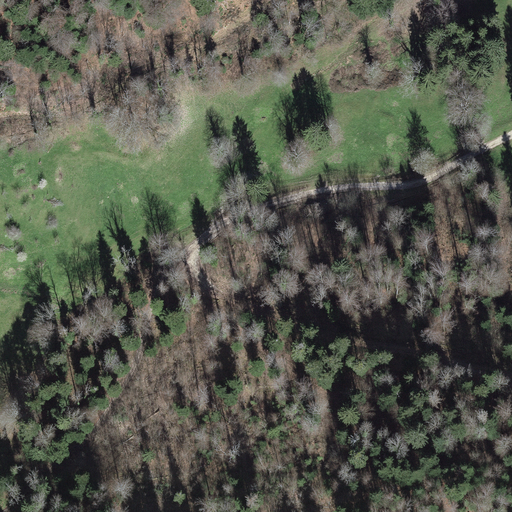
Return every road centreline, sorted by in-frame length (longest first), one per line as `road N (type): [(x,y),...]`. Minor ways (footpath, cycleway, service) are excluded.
road 1 (track): [(191,254),(202,280),(253,306),(327,332),(511,372)]
road 2 (track): [(191,254),(232,220),(312,193),(392,190),(429,179),(511,135)]
road 3 (track): [(3,511),(115,404),(153,302),(191,254)]
road 4 (track): [(0,121),(82,107),(215,43),(266,0)]
